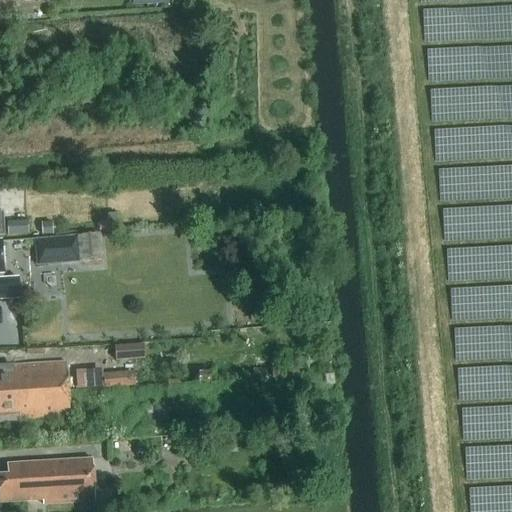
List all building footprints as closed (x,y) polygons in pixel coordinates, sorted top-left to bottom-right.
[(82,86),(62,89),(64,103),(78,101),(78,98),(81,98),(82,100),(84,100),(82,86)] [(107,216),(107,227),(117,226),(117,215),(107,216)] [(28,221),(7,223),(8,237),(29,236),(28,221)] [(52,224),(40,225),(40,237),(53,236),(52,224)] [(102,259),(100,235),(77,237),(79,261),(102,259)] [(60,240),(36,242),(38,267),(62,264),(60,240)] [(0,301),(20,300),(18,281),(3,281),(1,243),(0,242),(0,301)] [(144,359),(143,343),(114,344),(115,361),(144,359)] [(0,424),(70,421),(67,364),(0,367),(0,424)] [(101,367),(77,369),(78,387),(103,386),(101,367)] [(0,477),(0,504),(42,502),(42,506),(95,503),(92,460),(6,466),(7,477),(0,477)]
